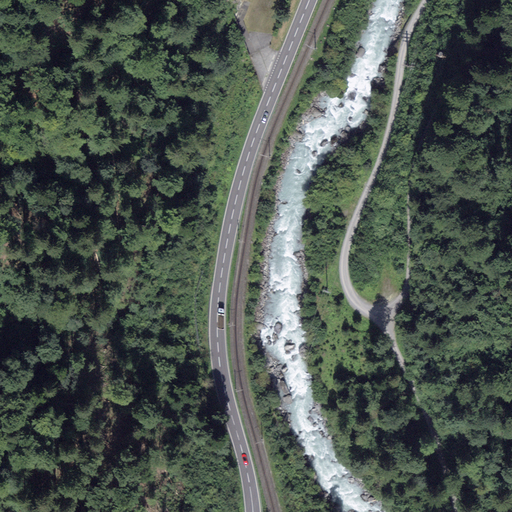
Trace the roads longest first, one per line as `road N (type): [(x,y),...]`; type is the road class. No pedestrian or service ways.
road 1 (track): [(458,511),(385,316),(359,309),(342,259),(430,57),(469,0)]
road 2 (secondary): [(309,0),(247,166),(222,268),(220,373),(251,511)]
road 3 (track): [(511,38),(461,72),(418,138),(407,173),(409,279),(385,316)]
